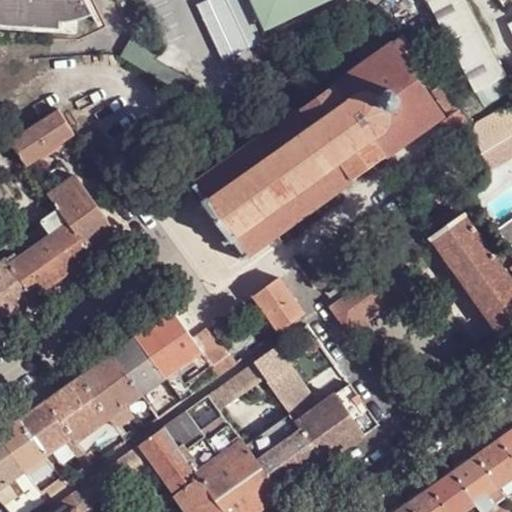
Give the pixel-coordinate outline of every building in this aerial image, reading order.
[(0,0),(0,17),(31,17),(31,13),(42,10),(48,8),(54,6),(66,2),(71,0),(0,0)] [(256,0),(269,27),(325,0),(256,0)] [(466,0),(427,0),(475,94),(505,78),(466,0)] [(412,50),(401,38),(393,45),(402,57),(412,50)] [(393,45),(189,189),(192,192),(196,189),(206,203),(199,208),(202,212),(205,209),(228,239),(223,242),(226,246),(233,241),(244,255),(239,258),(242,262),(277,237),(445,117),(402,57),(393,45)] [(442,87),(433,77),(426,82),(434,93),(442,87)] [(476,129),(442,87),(434,93),(433,94),(454,122),(450,124),(464,144),(469,143),(475,137),(476,129)] [(488,154),(511,138),(511,108),(476,129),(475,137),(483,157),(488,154)] [(60,113),(11,144),(28,167),(74,137),(60,113)] [(511,138),(488,154),(497,171),(511,161),(511,138)] [(75,178),(49,197),(59,210),(92,257),(120,237),(100,210),(75,178)] [(92,257),(59,210),(41,222),(51,236),(31,250),(16,260),(3,243),(0,245),(0,252),(6,260),(34,299),(92,257)] [(511,280),(465,214),(431,238),(501,338),(511,330),(511,280)] [(496,231),(511,253),(511,220),(496,231)] [(18,233),(3,243),(16,260),(31,250),(18,233)] [(424,243),(418,235),(395,251),(401,259),(424,243)] [(0,316),(3,321),(34,299),(6,260),(0,264),(0,316)] [(386,270),(380,262),(329,297),(335,305),(386,270)] [(400,291),(386,270),(335,305),(333,307),(348,328),(400,291)] [(254,296),(280,331),(301,315),(304,313),(278,278),(254,296)] [(177,369),(202,350),(194,338),(173,310),(137,336),(166,377),(183,401),(220,375),(213,364),(186,382),(177,369)] [(236,343),(233,346),(216,322),(194,338),(202,350),(213,364),(220,375),(249,354),(245,347),(240,350),(236,343)] [(112,353),(141,394),(166,377),(137,336),(112,353)] [(253,362),(261,373),(285,405),(304,392),(272,348),(253,362)] [(80,377),(109,417),(127,405),(137,398),(145,410),(150,406),(141,394),(112,353),(80,377)] [(214,390),(222,401),(261,373),(253,362),(214,390)] [(80,377),(47,400),(73,436),(76,441),(109,417),(80,377)] [(378,424),(349,383),(315,407),(296,421),(297,423),(302,429),(326,461),(378,424)] [(315,407),(304,392),(285,405),(289,412),(294,417),(296,421),(315,407)] [(165,426),(226,511),(255,511),(280,494),(256,461),(252,455),(248,449),(244,445),(208,395),(165,426)] [(20,419),(47,454),(65,440),(73,436),(47,400),(20,419)] [(167,401),(162,405),(167,412),(172,409),(167,401)] [(158,419),(167,412),(162,405),(160,402),(151,408),(158,419)] [(109,417),(116,427),(119,424),(120,427),(135,416),(127,405),(109,417)] [(294,417),(289,412),(244,445),(248,449),(252,446),(256,452),(252,455),(256,461),(302,429),(297,423),(293,426),(290,421),(294,417)] [(47,454),(20,419),(0,433),(0,437),(25,469),(47,454)] [(188,511),(226,511),(165,426),(98,474),(110,490),(152,461),(188,511)] [(326,461),(302,429),(256,461),(280,494),(326,461)] [(511,430),(397,511),(464,511),(476,504),(499,488),(511,479),(511,430)] [(65,440),(86,470),(94,465),(76,441),(73,436),(65,440)] [(14,478),(25,469),(0,437),(0,498),(11,511),(27,511),(30,510),(26,505),(17,496),(24,491),(14,478)] [(47,454),(25,469),(32,479),(53,463),(47,454)] [(24,491),(26,493),(36,485),(32,479),(25,469),(14,478),(24,491)] [(46,498),(68,483),(62,474),(41,490),(46,498)] [(80,511),(110,490),(98,474),(44,511),(80,511)] [(499,488),(476,504),(480,511),(486,511),(494,507),(492,505),(504,497),(499,488)] [(34,499),(38,504),(46,498),(41,490),(32,496),(34,499)] [(38,504),(34,499),(26,505),(30,510),(38,504)]
